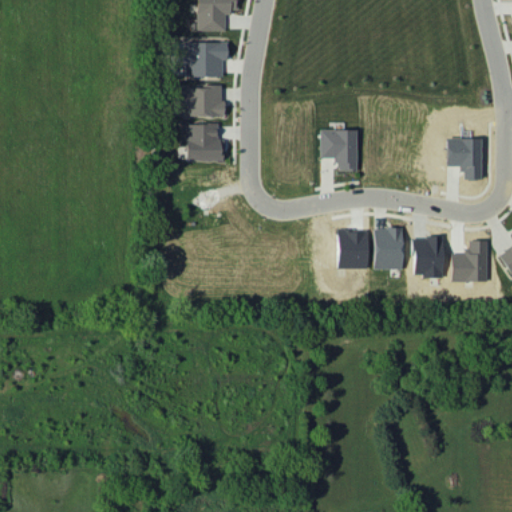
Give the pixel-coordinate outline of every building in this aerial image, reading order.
[(236,0),(195,0),(195,29),(225,29),(225,9),(236,9),(236,0)] [(225,41),(183,41),(183,76),(220,76),(220,59),(225,59),(225,41)] [(220,84),(179,85),(179,116),(221,115),(220,84)] [(216,122),(183,123),(184,160),(221,159),(221,138),(216,138),(216,122)] [(354,128),(318,128),(317,157),(334,157),(334,170),(354,170),(354,128)] [(478,136),(444,137),(444,165),(459,165),(460,179),(479,178),(478,136)] [(371,268),(399,268),(400,227),(371,227),(371,268)] [(364,229),(334,229),(335,268),(364,267),(364,229)] [(509,275),(511,273),(511,234),(510,236),(511,239),(511,243),(496,253),(509,275)] [(441,275),(440,236),(410,236),(411,276),(441,275)] [(484,239),(466,239),(466,251),(448,251),(448,281),(485,281),(484,239)]
